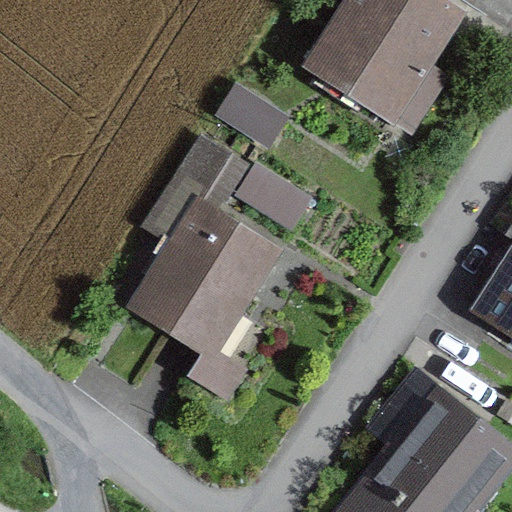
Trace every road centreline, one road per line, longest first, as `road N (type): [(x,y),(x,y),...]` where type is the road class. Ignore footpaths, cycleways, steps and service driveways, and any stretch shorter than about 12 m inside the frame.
road 1 (residential): [(511,123),(267,498),(235,511)]
road 2 (residential): [(202,511),(179,506),(65,421)]
